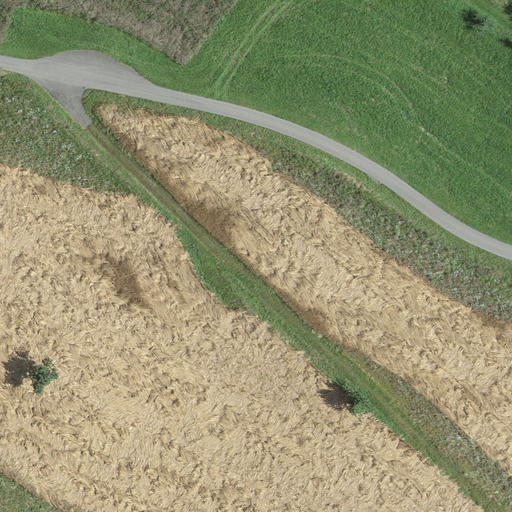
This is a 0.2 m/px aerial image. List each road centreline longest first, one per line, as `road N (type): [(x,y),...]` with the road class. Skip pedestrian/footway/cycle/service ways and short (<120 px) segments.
road 1 (track): [(54,72),(116,154),(496,511)]
road 2 (residential): [(511,252),(469,235),(357,159),(268,120),(0,60)]
